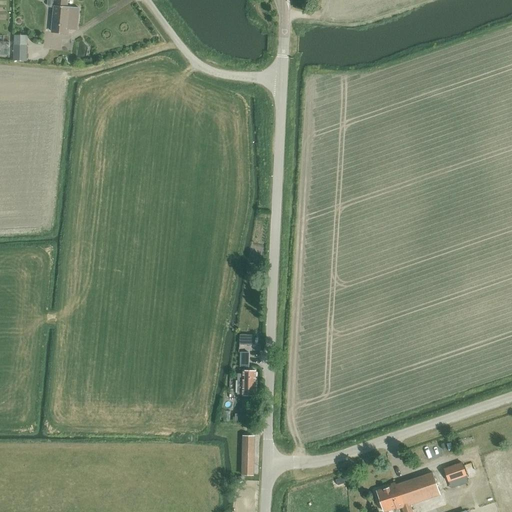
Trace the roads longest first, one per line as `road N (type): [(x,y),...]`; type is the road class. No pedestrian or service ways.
road 1 (tertiary): [(267,463),(281,78)]
road 2 (unclassified): [(267,463),(333,458),(511,396)]
road 3 (unclassified): [(281,78),(196,65),(145,0)]
